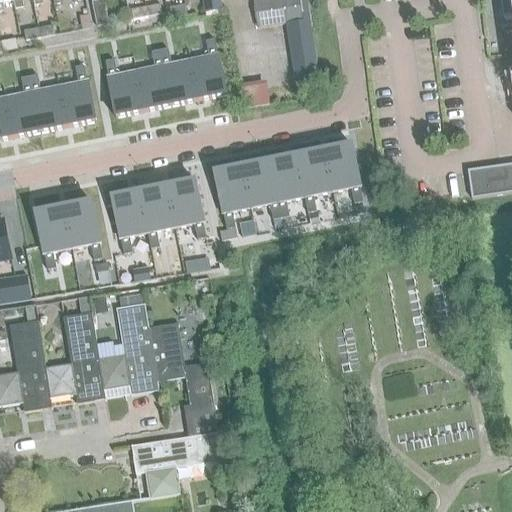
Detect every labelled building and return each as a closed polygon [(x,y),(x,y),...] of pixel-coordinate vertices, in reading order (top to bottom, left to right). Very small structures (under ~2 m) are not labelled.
[(12,4),(11,0),(0,0),(0,14),(5,14),(3,6),(12,4)] [(30,0),(11,0),(12,4),(13,4),(14,11),(24,9),(22,2),(30,0)] [(32,0),(34,9),(43,8),(41,0),(32,0)] [(222,12),(220,0),(202,0),(205,15),(222,12)] [(304,0),(300,1),(299,0),(269,0),(255,2),(259,29),(286,25),(296,85),(320,82),(307,0),(304,0)] [(511,0),(500,0),(504,21),(511,19),(511,0)] [(108,29),(103,4),(92,6),(97,31),(108,29)] [(160,8),(146,10),(148,21),(162,18),(160,8)] [(148,21),(146,10),(131,13),(133,23),(148,21)] [(186,20),(184,10),(170,12),(172,23),(186,20)] [(38,31),(40,41),(54,39),(52,29),(38,31)] [(40,41),(38,31),(23,33),(25,44),(40,41)] [(0,43),(0,44),(2,55),(16,52),(14,41),(0,43)] [(227,98),(218,57),(218,58),(218,56),(215,42),(206,44),(209,58),(209,59),(190,63),(198,104),(226,98),(227,98)] [(198,104),(190,63),(171,67),(171,66),(168,51),(159,53),(170,109),(198,104)] [(170,109),(159,53),(152,55),(155,69),(155,70),(136,74),(144,114),(170,109)] [(144,114),(136,74),(117,78),(117,77),(114,62),(105,64),(108,79),(108,80),(116,120),(144,114)] [(88,84),(87,84),(87,83),(84,68),(75,70),(78,84),(78,86),(60,89),(68,130),(96,124),(88,84)] [(68,130),(60,89),(41,93),(41,92),(38,78),(28,79),(40,136),(68,130)] [(40,136),(28,79),(21,81),(24,95),(24,97),(6,100),(14,141),(40,136)] [(0,143),(14,141),(6,100),(0,101),(0,143)] [(361,189),(352,148),(324,154),(332,195),(351,191),(351,192),(354,206),(363,205),(360,190),(360,189),(361,189)] [(332,195),(324,154),(298,159),(306,200),(305,200),(305,201),(308,216),(316,214),(314,200),(313,198),(332,195)] [(306,200),(298,159),(271,165),(282,221),(289,220),(287,205),(286,204),(305,200),(306,200)] [(282,221),(271,165),(243,170),(251,211),(270,207),(270,208),(273,223),(282,221)] [(511,197),(511,166),(467,173),(471,203),(511,197)] [(251,211),(243,170),(214,176),(223,217),(224,218),(227,232),(235,230),(233,216),(232,215),(251,211)] [(204,225),(196,184),(167,190),(175,231),(194,227),(195,228),(197,242),(206,241),(203,226),(203,225),(204,225)] [(175,231),(167,190),(141,195),(149,236),(148,236),(148,237),(151,252),(160,250),(157,235),(157,234),(175,231)] [(149,236),(141,195),(112,201),(120,242),(121,242),(121,243),(124,257),(133,255),(130,241),(130,240),(148,236),(149,236)] [(100,246),(92,205),(64,211),(72,251),(91,248),(91,249),(94,263),(103,262),(100,247),(100,246)] [(72,251),(64,211),(35,217),(43,257),(44,257),(45,258),(47,273),(56,271),(53,256),(53,255),(72,251)] [(0,262),(11,260),(3,223),(0,223),(0,262)] [(227,232),(220,233),(222,243),(237,240),(235,230),(227,232)] [(197,262),(185,264),(187,276),(199,274),(197,262)] [(108,265),(96,267),(98,275),(109,272),(108,265)] [(148,270),(132,272),(134,284),(150,281),(148,270)] [(0,305),(1,309),(34,304),(30,279),(0,283),(0,305)] [(143,297),(120,301),(121,310),(145,306),(143,297)] [(89,299),(79,300),(82,316),(91,315),(89,299)] [(96,316),(109,314),(107,300),(94,303),(96,316)] [(157,385),(149,330),(145,306),(121,310),(116,311),(124,358),(99,362),(103,393),(129,389),(130,398),(159,394),(157,385)] [(17,375),(0,377),(0,409),(22,406),(23,415),(52,410),(50,401),(51,401),(45,370),(46,370),(38,323),(36,324),(34,310),(26,311),(28,325),(10,328),(17,375)] [(103,393),(99,362),(91,315),(82,316),(63,319),(71,366),(46,370),(45,370),(51,401),(76,397),(77,406),(105,402),(103,393)] [(177,326),(149,330),(157,385),(185,380),(190,408),(183,409),(188,440),(217,436),(206,365),(184,369),(177,326)] [(221,464),(217,436),(188,440),(131,449),(136,477),(145,476),(149,501),(179,497),(175,471),(221,464)] [(133,511),(132,503),(74,511),(133,511)]
